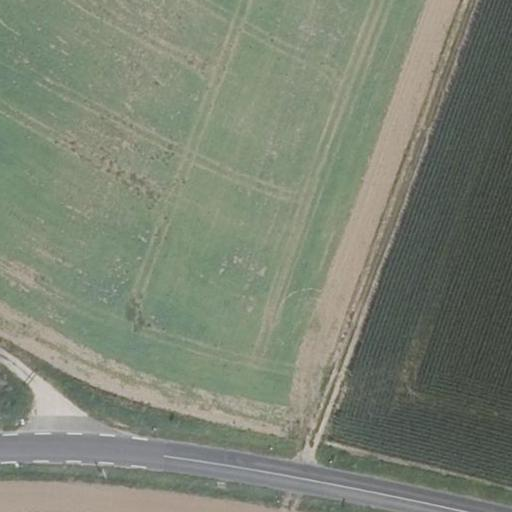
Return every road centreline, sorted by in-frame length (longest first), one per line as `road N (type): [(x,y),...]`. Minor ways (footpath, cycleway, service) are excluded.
road 1 (track): [(298,479),(469,0)]
road 2 (tertiary): [(0,450),(139,453),(461,511)]
road 3 (track): [(0,354),(41,384),(76,448)]
